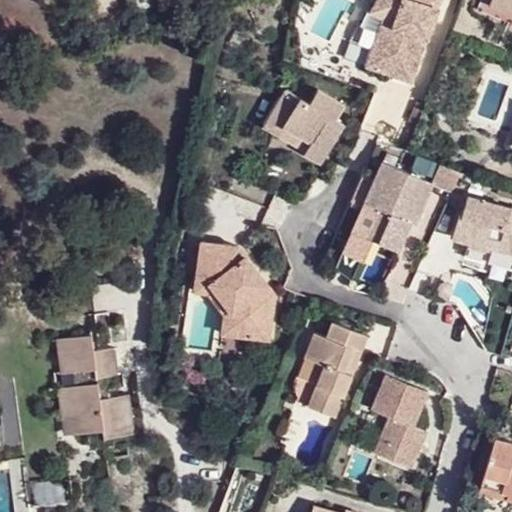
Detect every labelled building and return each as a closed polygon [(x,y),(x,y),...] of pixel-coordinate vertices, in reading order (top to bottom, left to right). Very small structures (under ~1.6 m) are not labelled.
[(367,52),(379,56),(401,5),(389,0),(372,0),(366,12),(384,20),(367,52)] [(389,0),(401,5),(379,56),(413,68),(439,0),(389,0)] [(511,0),(488,0),(488,1),(510,11),(511,6),(511,0)] [(303,106),(293,101),(279,130),(309,146),(305,153),(303,158),(318,166),(340,125),(332,120),(341,104),(311,89),(303,106)] [(275,138),(305,153),(309,146),(279,130),(275,138)] [(432,184),(383,163),(342,252),(360,262),(370,240),(399,254),(412,224),(405,222),(411,209),(421,214),(432,184)] [(511,252),(511,207),(467,195),(462,209),(457,207),(449,235),(465,241),(465,244),(484,251),(485,247),(511,255),(511,252)] [(416,226),(421,214),(411,209),(405,222),(412,224),(416,226)] [(228,244),(191,241),(188,283),(206,284),(228,308),(220,316),(219,335),(266,340),(270,291),(228,244)] [(200,293),(220,316),(228,308),(206,284),(188,283),(187,292),(200,293)] [(311,333),(303,356),(323,364),(317,381),(307,406),(336,417),(354,365),(346,362),(352,349),(359,351),(365,334),(330,322),(324,337),(311,333)] [(59,388),(60,407),(69,405),(73,432),(77,432),(77,436),(89,436),(88,431),(103,429),(105,441),(141,435),(141,432),(134,434),(132,419),(138,418),(138,414),(121,416),(119,398),(131,397),(131,394),(100,398),(97,377),(124,373),(124,370),(117,371),(113,349),(92,352),(89,335),(53,340),(53,343),(60,343),(63,372),(56,374),(56,380),(60,381),(59,376),(70,374),(71,386),(59,388)] [(354,365),(359,351),(352,349),(346,362),(354,365)] [(296,374),(317,381),(323,364),(303,356),(296,374)] [(430,392),(388,374),(370,407),(389,416),(373,453),(410,470),(423,439),(417,435),(420,428),(415,425),(430,392)] [(65,438),(77,436),(77,432),(73,432),(69,405),(60,407),(65,438)] [(220,469),(232,420),(205,414),(195,452),(212,456),(210,466),(220,469)] [(427,431),(420,428),(417,435),(423,439),(427,431)] [(511,438),(493,433),(478,480),(506,487),(505,493),(511,494),(511,438)] [(209,470),(210,466),(212,456),(195,452),(192,465),(209,470)] [(503,498),(505,493),(506,487),(478,480),(476,489),(503,498)]
